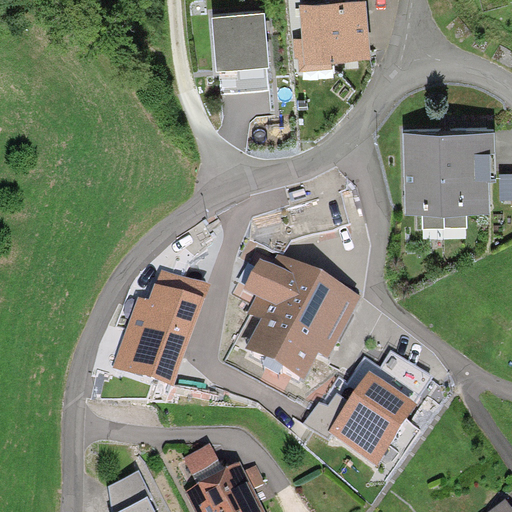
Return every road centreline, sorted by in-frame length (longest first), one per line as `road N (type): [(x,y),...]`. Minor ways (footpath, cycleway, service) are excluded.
road 1 (unclassified): [(69,511),(77,382),(97,310),(133,251),(228,185),(305,163),(362,134),(406,51)]
road 2 (track): [(175,0),(177,67),(228,185)]
